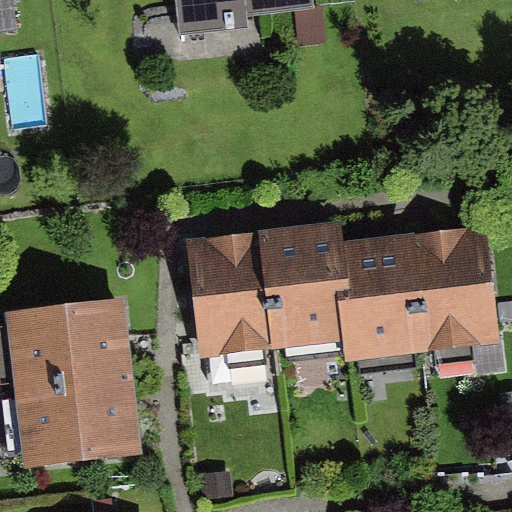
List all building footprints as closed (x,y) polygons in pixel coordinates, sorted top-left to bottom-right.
[(0,0),(0,41),(17,39),(12,0),(0,0)] [(311,0),(175,0),(180,41),(248,34),(246,22),(313,15),(311,0)] [(511,0),(414,0),(416,10),(511,0)] [(342,231),(188,245),(199,365),(344,352),(346,371),(430,363),(430,357),(499,350),(489,237),(344,250),(342,231)] [(125,309),(7,323),(16,401),(135,387),(125,309)] [(25,479),(144,465),(135,387),(16,401),(25,479)]
